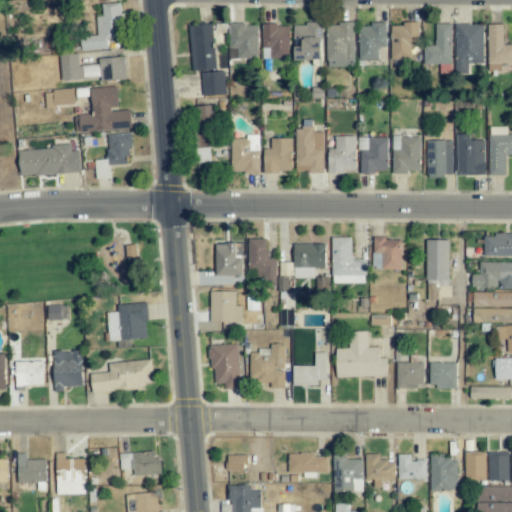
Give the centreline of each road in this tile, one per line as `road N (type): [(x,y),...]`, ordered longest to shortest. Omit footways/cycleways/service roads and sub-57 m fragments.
road 1 (residential): [(200,511),(157,0)]
road 2 (residential): [(511,422),(0,425)]
road 3 (residential): [(511,209),(0,209)]
